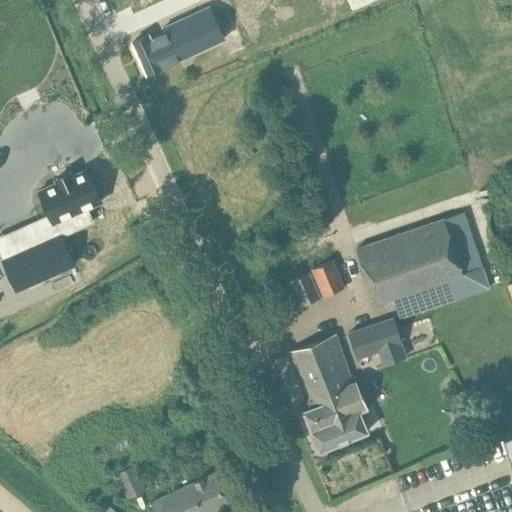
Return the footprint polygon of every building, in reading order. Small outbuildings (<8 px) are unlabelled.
[(147,73),(224,37),(208,4),(162,26),(164,31),(150,38),(147,33),(132,40),(147,73)] [(45,86),(16,97),(24,121),(54,111),(45,86)] [(62,230),(21,249),(32,275),(85,251),(74,227),(85,222),(79,208),(115,191),(101,159),(86,166),(84,162),(70,169),(72,172),(53,181),(64,204),(52,210),(62,230)] [(0,244),(30,232),(13,189),(0,193),(0,244)] [(511,247),(511,191),(508,192),(504,195),(500,197),(496,201),(493,205),(491,210),(490,214),(489,219),(490,224),(491,229),(493,234),(496,238),(500,241),(504,244),(508,246),(511,247)] [(374,303),(392,298),(399,319),(490,288),(463,211),(444,218),(444,216),(355,246),(374,303)] [(0,310),(8,330),(43,315),(18,258),(0,265),(0,310)] [(332,259),(310,268),(322,296),(344,286),(332,259)] [(309,270),(289,279),(300,305),(321,297),(309,270)] [(347,332),(356,357),(377,350),(381,364),(405,356),(400,342),(402,341),(393,316),(347,332)] [(310,399),(313,405),(302,409),(320,450),(367,430),(358,409),(366,406),(354,378),(351,377),(334,333),(288,351),(307,400),(310,399)] [(121,428),(99,440),(109,460),(131,448),(121,428)] [(511,464),(511,435),(503,439),(511,464)] [(134,463),(114,472),(127,497),(146,488),(134,463)] [(213,511),(234,501),(219,469),(149,502),(151,507),(151,508),(152,511),(213,511)] [(97,511),(116,511),(107,502),(97,511)]
